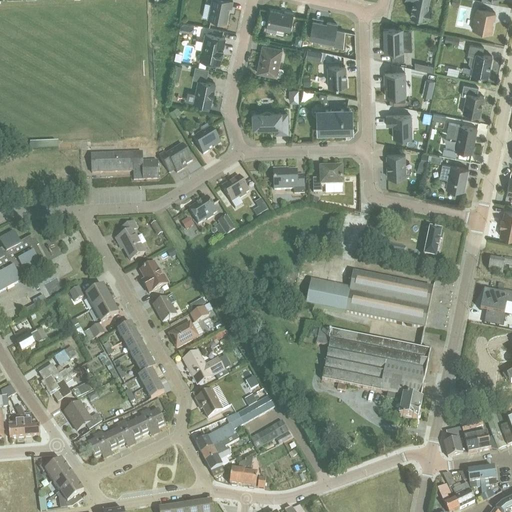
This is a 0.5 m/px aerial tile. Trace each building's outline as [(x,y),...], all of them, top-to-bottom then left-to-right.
[(231,8),(233,0),(231,0),(212,0),(209,19),(226,23),(228,13),(227,13),(229,7),(231,8)] [(412,0),(413,0),(410,16),(426,19),(426,18),(430,19),(432,9),(428,8),(429,0),(412,0)] [(495,13),(477,9),(476,13),(474,12),(473,19),(475,20),(473,29),(491,33),(493,25),(491,24),(492,20),(494,20),(495,13)] [(277,28),(290,30),(294,13),(284,11),(284,13),(270,10),(267,26),(268,26),(267,27),(267,30),(276,31),(276,29),(277,28)] [(337,24),(327,22),(327,24),(322,23),(323,22),(313,20),(309,38),(326,41),(326,43),(343,47),(344,31),(336,29),(337,24)] [(181,25),(180,32),(192,34),(193,27),(181,25)] [(403,28),(383,29),(383,38),(384,38),(385,50),(384,50),(384,53),(392,53),(392,61),(404,60),(403,28)] [(222,49),(225,37),(205,33),(202,52),(200,51),(199,57),(200,57),(200,60),(219,65),(221,56),(222,56),(223,50),(222,49)] [(460,39),(446,36),(445,43),(458,46),(460,39)] [(484,47),(469,44),(467,55),(470,56),(468,63),(471,67),(470,74),(488,78),(492,56),(482,54),(484,47)] [(282,49),(263,45),(257,72),(277,76),(274,75),(276,68),(278,68),(282,49)] [(307,50),(305,59),(313,60),(314,52),(307,50)] [(443,65),(442,72),(453,76),(455,69),(443,65)] [(328,66),(329,87),(346,87),(345,77),(345,73),(344,73),(344,66),(328,66)] [(188,92),(186,101),(194,103),(210,106),(212,96),(213,96),(214,90),(215,84),(206,82),(208,70),(194,67),(192,79),(199,81),(196,93),(188,92)] [(386,97),(406,96),(405,72),(384,73),(385,83),(387,83),(387,87),(386,87),(386,97)] [(425,80),(422,96),(431,98),(434,82),(425,80)] [(477,95),(478,88),(464,85),(461,95),(466,96),(463,113),(480,116),(484,96),(477,95)] [(289,90),(289,104),(299,103),(298,90),(289,90)] [(320,94),(319,99),(323,100),(324,104),(328,103),(327,97),(327,95),(320,94)] [(177,107),(169,112),(173,117),(180,113),(177,107)] [(344,129),(352,128),(352,113),(344,113),(343,109),(326,109),(326,113),(318,114),(318,129),(326,129),(326,132),(344,131),(344,129)] [(253,113),(253,128),(275,127),(276,133),(288,133),(287,113),(281,113),(281,112),(253,113)] [(431,114),(424,113),(422,123),(430,124),(431,114)] [(394,129),(393,129),(393,139),(411,138),(411,115),(386,116),(386,125),(394,124),(394,129)] [(443,147),(442,153),(456,156),(457,150),(472,153),(473,147),(472,144),(473,139),(475,139),(477,128),(457,124),(449,122),(446,135),(454,136),(456,137),(454,150),(443,147)] [(203,155),(221,144),(211,129),(203,133),(202,132),(196,136),(197,137),(193,140),(203,155)] [(159,157),(169,174),(175,170),(177,174),(184,169),(183,168),(193,162),(183,146),(166,156),(165,153),(159,157)] [(91,156),(92,174),(133,172),(134,182),(159,181),(158,162),(143,163),(142,154),(91,156)] [(387,155),(388,178),(405,177),(404,154),(387,155)] [(429,155),(427,161),(440,163),(441,157),(429,155)] [(419,161),(417,171),(423,173),(425,163),(419,161)] [(464,191),(469,169),(442,163),(439,177),(447,179),(445,189),(455,191),(455,189),(464,191)] [(313,193),(322,193),(322,187),(343,186),(342,169),(320,170),(321,179),(313,180),(313,193)] [(294,194),(304,194),(304,176),(297,176),(297,171),(282,171),(281,170),(275,170),(275,171),(274,171),(274,190),(294,190),(294,194)] [(222,188),(231,203),(239,198),(240,199),(246,195),(245,194),(249,192),(240,177),(233,181),(234,182),(230,185),(229,184),(222,188)] [(217,187),(212,190),(216,198),(221,195),(217,187)] [(217,213),(207,198),(201,202),(189,210),(198,224),(206,219),(207,221),(214,217),(213,215),(217,213)] [(261,200),(255,203),(262,214),(268,211),(261,200)] [(501,219),(500,226),(501,226),(500,235),(502,236),(503,238),(506,238),(508,237),(511,238),(511,211),(505,210),(503,219),(501,219)] [(189,218),(181,223),(186,230),(194,226),(189,218)] [(235,232),(227,218),(217,224),(226,238),(235,232)] [(133,231),(138,228),(134,222),(122,229),(125,235),(116,240),(120,246),(122,245),(131,261),(145,254),(133,231)] [(156,223),(151,226),(155,231),(160,228),(156,223)] [(424,245),(423,249),(426,250),(424,256),(436,258),(438,249),(439,249),(440,242),(440,239),(442,239),(443,233),(442,233),(442,232),(430,229),(427,245),(424,245)] [(0,293),(21,281),(28,277),(29,277),(43,270),(39,262),(43,259),(32,239),(21,245),(14,232),(0,240),(0,242),(3,249),(0,250),(0,293)] [(63,248),(71,245),(68,237),(60,240),(63,248)] [(388,244),(387,251),(403,254),(405,248),(388,244)] [(172,259),(177,256),(173,249),(168,252),(172,259)] [(511,260),(505,259),(505,261),(492,259),(489,272),(503,274),(504,265),(509,266),(509,269),(511,269),(511,260)] [(149,295),(168,284),(164,276),(162,278),(154,264),(140,272),(145,281),(142,282),(149,295)] [(311,281),(306,305),(346,313),(425,330),(433,289),(354,273),(350,289),(311,281)] [(94,310),(111,300),(103,287),(86,296),(94,310)] [(75,302),(84,297),(79,288),(69,293),(75,302)] [(481,306),(480,311),(486,312),(486,316),(486,317),(488,317),(494,318),(495,316),(495,314),(504,316),(505,308),(506,303),(511,304),(511,293),(508,293),(498,291),(498,293),(497,295),(484,292),(482,303),(481,306)] [(167,298),(153,306),(163,323),(177,316),(171,306),(176,303),(172,295),(167,298)] [(26,314),(47,303),(44,296),(33,302),(35,305),(24,311),(26,314)] [(111,300),(94,310),(101,324),(119,314),(111,300)] [(203,300),(197,303),(200,309),(206,305),(203,300)] [(190,324),(169,335),(177,349),(198,338),(203,335),(197,323),(209,316),(207,313),(204,307),(190,315),(195,324),(191,326),(190,324)] [(21,333),(28,330),(22,317),(7,324),(11,333),(10,333),(14,341),(23,337),(21,333)] [(124,342),(137,335),(131,323),(118,331),(124,342)] [(90,330),(84,334),(89,343),(95,339),(104,334),(99,325),(90,330)] [(329,348),(325,366),(424,386),(431,351),(320,328),(317,345),(329,348)] [(17,344),(23,354),(43,342),(38,332),(17,344)] [(137,335),(124,342),(128,350),(129,352),(130,353),(143,346),(137,335)] [(149,357),(143,346),(130,353),(136,364),(149,357)] [(77,356),(74,352),(73,351),(72,348),(67,350),(68,354),(66,354),(64,351),(53,358),(55,361),(60,368),(77,356)] [(198,353),(186,359),(191,368),(187,369),(197,387),(216,376),(218,381),(229,375),(226,370),(224,372),(218,360),(206,367),(198,353)] [(106,356),(101,358),(115,382),(119,380),(106,356)] [(149,357),(136,364),(137,366),(139,369),(142,376),(152,370),(156,369),(149,357)] [(46,390),(74,372),(72,369),(67,372),(66,371),(59,376),(53,366),(40,375),(45,382),(42,384),(46,390)] [(424,386),(325,366),(322,381),(388,394),(387,399),(402,403),(401,408),(399,417),(418,421),(422,400),(421,400),(424,386)] [(158,381),(152,370),(142,376),(139,378),(145,389),(158,381)] [(74,372),(46,390),(51,397),(53,395),(58,403),(71,394),(66,386),(73,381),(72,379),(77,376),(74,372)] [(246,382),(250,390),(258,386),(254,377),(246,382)] [(241,393),(246,390),(240,379),(235,381),(241,393)] [(165,393),(158,381),(145,389),(151,400),(165,393)] [(76,399),(88,393),(92,391),(88,383),(72,391),(73,392),(76,399)] [(11,387),(1,393),(2,397),(7,397),(8,399),(16,395),(11,387)] [(211,392),(196,400),(199,407),(201,406),(208,419),(222,412),(211,392)] [(96,393),(88,397),(90,402),(98,398),(96,393)] [(253,406),(257,404),(253,396),(246,400),(251,408),(253,406)] [(263,401),(269,411),(274,408),(269,398),(263,401)] [(269,411),(263,401),(258,404),(264,414),(269,411)] [(93,429),(102,423),(97,415),(90,419),(80,403),(65,413),(78,432),(89,424),(93,429)] [(264,414),(258,404),(257,404),(253,406),(259,417),(264,414)] [(511,405),(503,408),(511,432),(511,405)] [(259,417),(253,406),(251,408),(248,409),(253,420),(259,417)] [(511,432),(503,408),(493,411),(507,447),(511,445),(511,432)] [(248,409),(242,412),(248,423),(253,420),(248,409)] [(145,412),(155,435),(158,434),(156,431),(166,426),(159,411),(151,414),(150,410),(145,412)] [(507,447),(493,411),(484,415),(493,438),(498,451),(507,447)] [(142,418),(135,422),(142,437),(152,432),(154,436),(155,435),(145,412),(141,414),(142,418)] [(248,423),(242,412),(237,415),(240,420),(243,426),(248,423)] [(30,414),(24,414),(24,416),(24,422),(25,428),(25,438),(41,437),(40,427),(30,414)] [(16,422),(9,423),(9,429),(10,439),(25,438),(25,428),(24,422),(24,416),(17,417),(17,422),(16,422)] [(471,426),(470,424),(468,418),(459,422),(461,429),(460,429),(463,437),(464,439),(466,447),(468,455),(480,452),(475,436),(473,430),(471,426)] [(208,439),(196,444),(201,454),(236,436),(233,431),(243,426),(240,420),(230,426),(220,431),(222,434),(218,436),(219,438),(210,442),(208,439)] [(498,451),(493,438),(488,439),(487,434),(478,436),(476,430),(483,427),(481,420),(470,424),(471,426),(473,430),(475,436),(480,452),(490,450),(498,451)] [(125,421),(121,423),(132,446),(134,445),(132,442),(142,437),(135,422),(127,425),(125,421)] [(282,422),(272,428),(277,438),(288,432),(282,422)] [(119,429),(111,433),(118,448),(129,443),(130,447),(132,446),(121,423),(117,425),(119,429)] [(272,428),(265,432),(271,442),(277,438),(272,428)] [(463,437),(460,429),(446,433),(448,440),(449,443),(444,444),(448,458),(462,454),(467,455),(468,455),(466,447),(464,439),(463,437)] [(102,432),(98,434),(108,458),(111,457),(109,453),(118,448),(111,433),(104,436),(102,432)] [(265,432),(258,436),(264,446),(271,442),(265,432)] [(108,458),(98,434),(93,436),(95,440),(87,444),(94,459),(104,455),(106,459),(108,458)] [(279,446),(291,439),(289,434),(276,441),(279,446)] [(236,436),(201,454),(206,463),(225,453),(223,449),(239,441),(236,436)] [(264,446),(258,436),(251,440),(257,450),(264,446)] [(291,450),(296,447),(292,441),(287,444),(291,450)] [(227,452),(225,453),(206,463),(211,472),(225,465),(229,463),(226,458),(231,456),(229,453),(228,453),(227,452)] [(246,461),(243,487),(249,488),(249,489),(254,490),(254,489),(255,489),(256,489),(256,488),(258,475),(247,473),(248,469),(251,470),(253,458),(246,461)] [(41,467),(39,468),(43,474),(45,472),(53,482),(69,471),(61,460),(56,464),(53,459),(50,461),(49,459),(40,460),(41,467)] [(232,470),(230,485),(231,485),(231,486),(231,487),(236,487),(237,486),(243,487),(246,461),(243,462),(239,464),(239,468),(243,468),(243,471),(232,470)] [(225,465),(211,472),(214,479),(228,471),(225,465)] [(494,469),(481,470),(482,482),(480,482),(481,488),(482,494),(486,494),(482,495),(483,502),(489,500),(493,498),(495,497),(491,491),(490,486),(496,486),(494,469)] [(482,482),(481,470),(468,472),(470,489),(481,488),(480,482),(482,482)] [(76,482),(69,471),(53,482),(60,493),(76,482)] [(443,475),(449,488),(455,486),(449,474),(443,475)] [(258,489),(265,490),(266,479),(259,478),(258,489)] [(84,492),(76,482),(60,493),(68,504),(65,505),(68,509),(73,508),(82,501),(79,496),(84,492)] [(455,500),(460,510),(475,503),(474,503),(475,503),(467,485),(461,488),(460,484),(453,487),(454,488),(451,490),(452,492),(453,492),(457,499),(455,500)] [(455,511),(460,510),(455,500),(450,502),(447,496),(446,496),(449,494),(445,486),(438,490),(444,505),(447,511),(455,511)] [(373,490),(348,499),(353,511),(350,511),(373,511),(379,510),(380,511),(394,511),(391,502),(390,502),(386,491),(375,496),(373,490)] [(45,498),(39,499),(40,511),(45,511),(47,511),(45,498)] [(511,511),(511,500),(502,505),(496,510),(497,511),(511,511)] [(213,511),(212,502),(198,504),(199,511),(213,511)]
